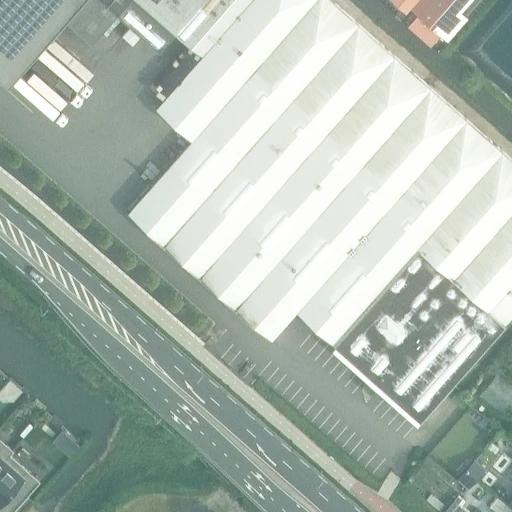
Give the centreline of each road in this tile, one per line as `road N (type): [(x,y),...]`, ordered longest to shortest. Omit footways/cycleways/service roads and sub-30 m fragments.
road 1 (primary): [(340,511),(167,352),(0,220)]
road 2 (primary): [(0,250),(285,511)]
